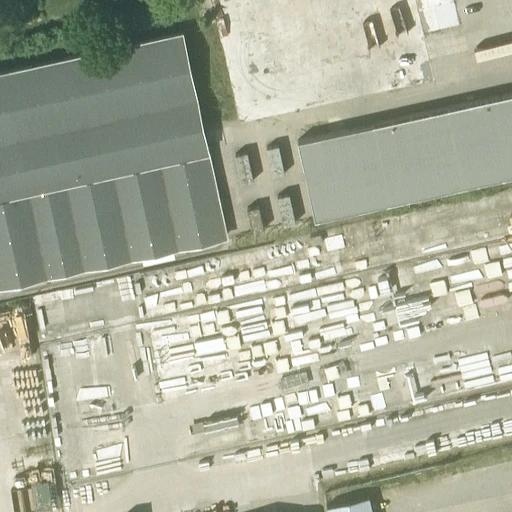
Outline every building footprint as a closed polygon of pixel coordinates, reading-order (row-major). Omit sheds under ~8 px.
[(0,285),(225,236),(181,33),(0,72),(0,285)] [(511,92),(298,140),(315,218),(511,174),(511,92)] [(511,195),(500,196),(501,216),(511,215),(511,195)] [(487,301),(511,296),(508,281),(511,280),(511,272),(510,260),(511,259),(511,248),(467,257),(468,264),(487,260),(493,285),(484,287),(487,301)] [(425,277),(431,308),(483,298),(477,267),(425,277)] [(412,276),(395,284),(389,270),(373,277),(397,328),(429,313),(412,276)] [(233,305),(227,306),(222,279),(180,288),(182,295),(145,302),(150,322),(140,324),(146,352),(159,349),(167,387),(237,373),(233,353),(243,351),(233,305)] [(365,323),(378,321),(370,279),(367,280),(368,287),(359,289),(365,323)] [(334,334),(354,331),(349,296),(329,299),(334,334)] [(325,361),(323,341),(312,342),(311,327),(325,326),(323,304),(300,306),(304,363),(325,361)] [(7,363),(21,357),(15,342),(1,348),(7,363)] [(376,396),(396,392),(393,377),(373,382),(376,396)] [(10,408),(27,405),(25,392),(8,396),(10,408)] [(307,411),(323,409),(321,396),(306,399),(307,411)] [(331,511),(353,511),(348,491),(327,496),(331,511)]
